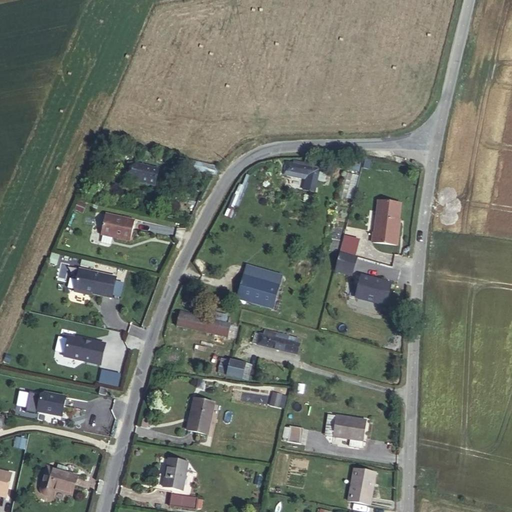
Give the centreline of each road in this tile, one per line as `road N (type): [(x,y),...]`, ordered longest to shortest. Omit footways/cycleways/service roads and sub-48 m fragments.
road 1 (residential): [(104,511),(143,349),(194,232),(242,156),(284,141),(434,144)]
road 2 (tertiary): [(406,511),(408,348),(434,144)]
road 3 (tertiary): [(434,144),(466,0)]
